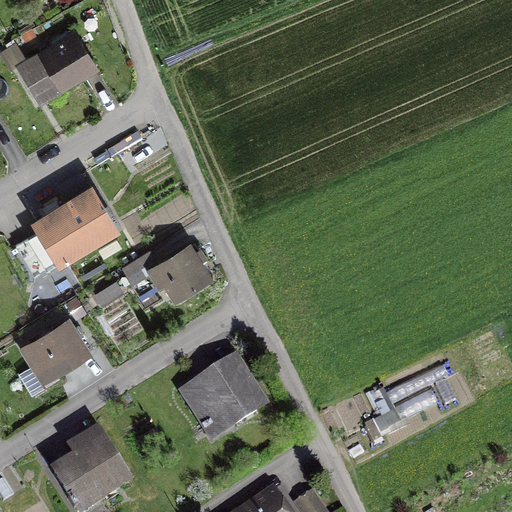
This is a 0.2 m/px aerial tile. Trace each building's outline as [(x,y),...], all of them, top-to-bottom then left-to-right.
[(75,35),(21,66),(41,100),(94,69),(75,35)] [(92,187),(36,221),(60,261),(116,228),(92,187)] [(153,251),(125,268),(133,283),(155,270),(172,300),(207,279),(188,246),(160,263),(153,251)] [(68,322),(24,349),(44,381),(88,354),(78,338),(84,334),(79,325),(72,329),(68,322)] [(236,360),(185,392),(188,396),(208,428),(229,415),(235,425),(265,406),(236,360)] [(78,459),(54,475),(78,511),(80,511),(128,482),(97,434),(72,450),(78,459)] [(326,511),(314,493),(299,502),(305,511),(326,511)] [(283,511),(271,495),(245,511),(283,511)]
